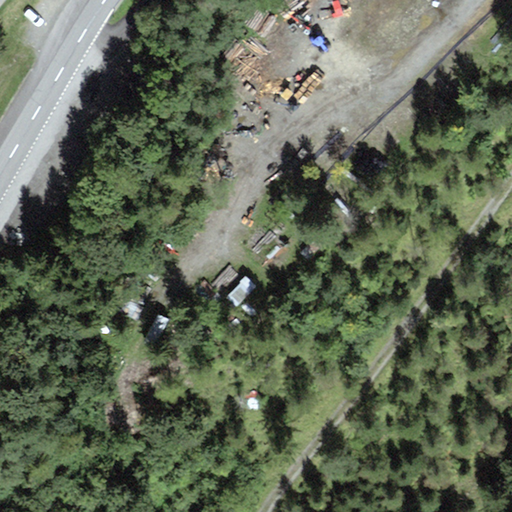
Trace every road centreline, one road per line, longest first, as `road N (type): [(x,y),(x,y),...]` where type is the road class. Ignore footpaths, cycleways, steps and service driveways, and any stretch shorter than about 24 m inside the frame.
road 1 (track): [(511,177),(262,511)]
road 2 (secondary): [(0,172),(103,0)]
